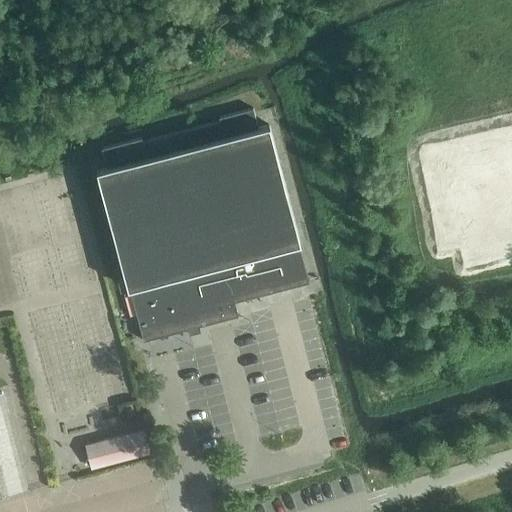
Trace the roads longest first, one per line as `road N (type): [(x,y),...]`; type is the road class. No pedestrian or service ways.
road 1 (residential): [(340,511),(511,459)]
road 2 (unknown): [(36,511),(0,367)]
